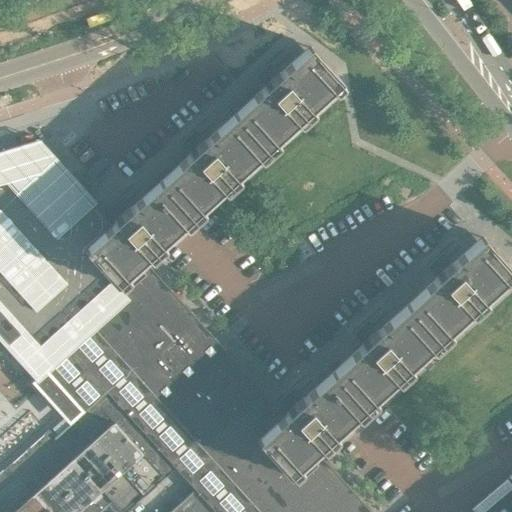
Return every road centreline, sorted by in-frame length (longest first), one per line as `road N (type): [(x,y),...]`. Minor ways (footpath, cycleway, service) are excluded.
road 1 (residential): [(207,258),(273,327),(511,137)]
road 2 (residential): [(65,94),(104,147),(284,13)]
road 3 (secondary): [(54,63),(146,30),(197,0)]
road 4 (secondary): [(511,113),(434,0)]
